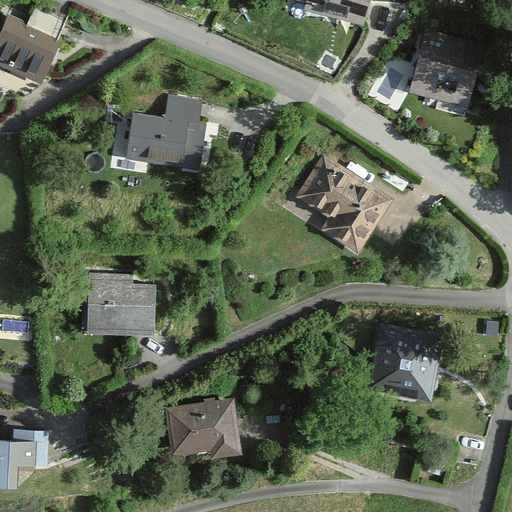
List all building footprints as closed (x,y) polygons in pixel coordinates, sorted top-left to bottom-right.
[(310,0),(310,5),(365,17),(368,0),(310,0)] [(29,24),(10,16),(0,38),(0,58),(41,76),(64,21),(35,9),(29,24)] [(477,45),(423,32),(415,65),(420,66),(415,87),(463,100),(477,45)] [(202,101),(177,98),(174,116),(137,111),(132,155),(200,163),(203,135),(197,134),(202,101)] [(392,193),(322,153),(301,189),(334,207),(325,223),(362,245),(392,193)] [(131,272),(94,272),(93,324),(153,325),(153,282),(131,282),(131,272)] [(444,345),(399,341),(397,369),(441,373),(444,345)] [(236,400),(174,408),(179,447),(216,442),(217,448),(242,445),(236,400)] [(18,438),(0,437),(0,474),(20,476),(20,455),(47,456),(48,430),(19,429),(18,438)]
